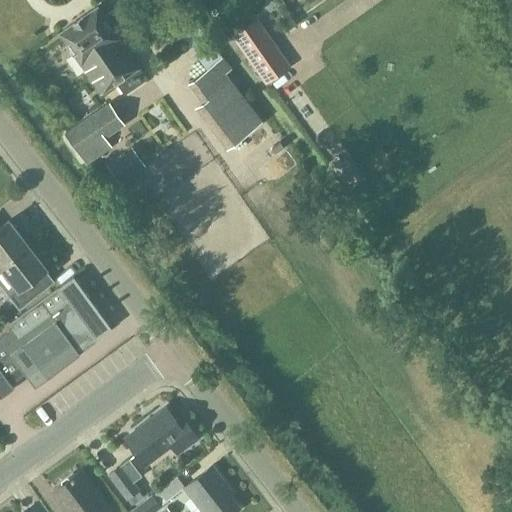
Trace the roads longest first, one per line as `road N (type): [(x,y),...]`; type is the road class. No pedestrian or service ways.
road 1 (residential): [(169,357),(0,137)]
road 2 (residential): [(0,480),(169,357)]
road 3 (residential): [(293,511),(169,357)]
